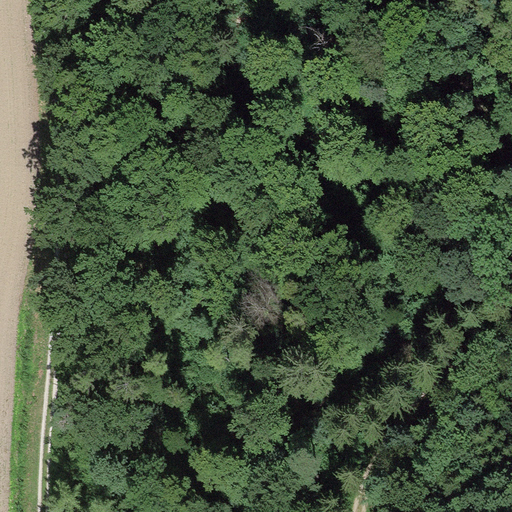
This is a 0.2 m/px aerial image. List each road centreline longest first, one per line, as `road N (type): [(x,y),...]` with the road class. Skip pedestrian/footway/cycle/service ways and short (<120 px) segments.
road 1 (track): [(42,511),(47,0)]
road 2 (track): [(248,511),(269,470),(357,378),(511,279)]
road 3 (track): [(511,315),(426,399),(371,472),(358,511)]
road 4 (track): [(511,139),(419,23),(411,0)]
